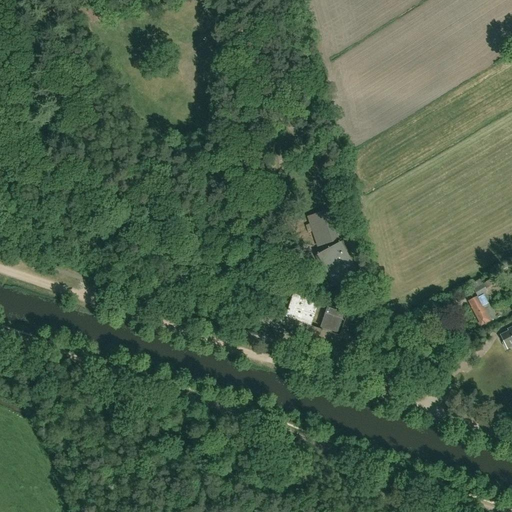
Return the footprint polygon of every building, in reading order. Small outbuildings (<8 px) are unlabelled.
[(338,240),(330,215),(310,222),(310,224),(306,225),(308,233),(313,231),(315,237),(316,237),(319,246),(338,240)] [(316,256),(332,286),(360,271),(344,241),(316,256)] [(285,317),(311,326),(320,302),(293,293),(285,317)] [(495,318),(484,295),(478,298),(477,297),(469,301),(481,325),(495,318)] [(338,333),(344,313),(327,307),(321,327),(338,333)] [(507,348),(511,345),(511,327),(508,330),(509,331),(501,335),(504,341),(503,343),(505,347),(507,347),(507,348)]
